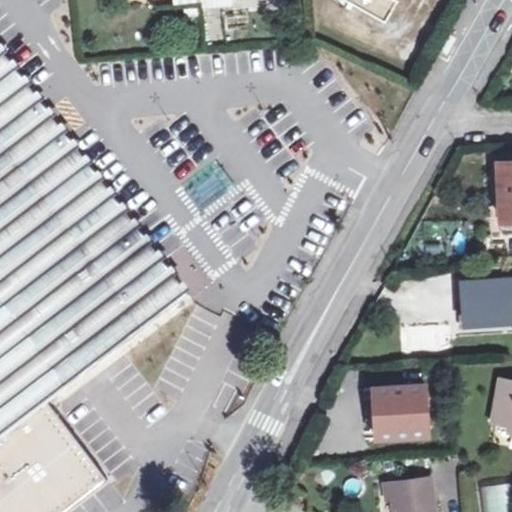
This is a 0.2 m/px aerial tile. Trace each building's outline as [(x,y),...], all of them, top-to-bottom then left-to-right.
[(388,0),(340,0),(377,20),(388,0)] [(0,511),(54,511),(97,480),(37,400),(52,388),(179,293),(73,152),(0,56),(0,511)] [(511,165),(502,166),(505,225),(508,225),(511,224),(511,165)] [(468,324),(502,321),(501,310),(511,309),(511,281),(465,285),(468,324)] [(511,309),(501,310),(502,321),(511,320),(511,309)] [(490,417),(509,421),(511,421),(511,379),(500,377),(490,417)] [(378,439),(429,435),(426,384),(374,388),(378,439)] [(389,501),(396,500),(398,511),(438,511),(434,478),(387,485),(389,501)] [(511,511),(511,499),(510,482),(478,487),(481,511),(511,511)]
